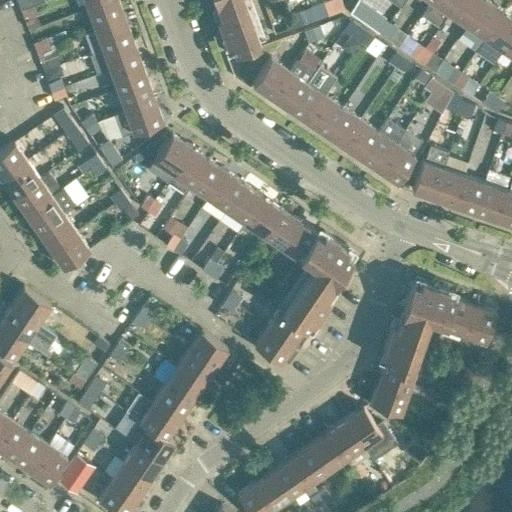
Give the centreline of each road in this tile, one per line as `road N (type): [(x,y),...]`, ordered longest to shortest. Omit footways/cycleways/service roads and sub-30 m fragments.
road 1 (residential): [(166,511),(215,452),(344,364),(366,333),(402,226)]
road 2 (tertiary): [(402,226),(240,127),(198,78),(168,0)]
